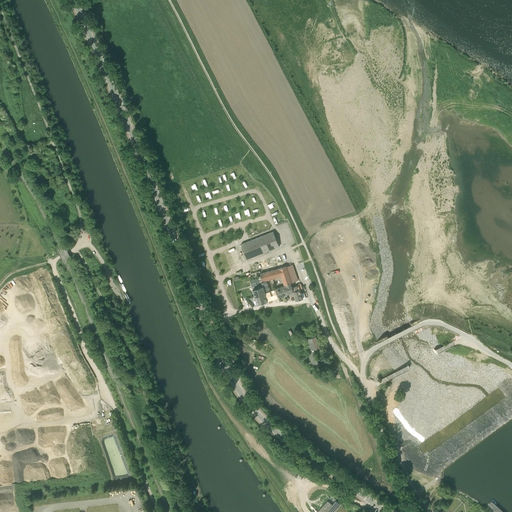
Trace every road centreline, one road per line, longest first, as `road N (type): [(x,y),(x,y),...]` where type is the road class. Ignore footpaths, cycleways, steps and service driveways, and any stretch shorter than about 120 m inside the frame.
road 1 (tertiary): [(385,511),(286,439),(242,395),(73,0)]
road 2 (track): [(511,115),(454,101),(439,106),(440,136),(429,152),(426,206),(445,292),(479,348)]
road 3 (track): [(205,511),(175,433),(156,419),(109,304),(74,249)]
road 4 (track): [(0,8),(78,209),(80,242)]
road 5 (unclassified): [(362,380),(331,343),(281,226)]
road 6 (unclassified): [(362,380),(365,355),(425,322),(460,332),(479,348)]
road 7 (unclassified): [(157,511),(97,371)]
road 8 (track): [(431,511),(396,450),(391,410),(368,387)]
road 9 (unclassified): [(416,511),(368,387)]
